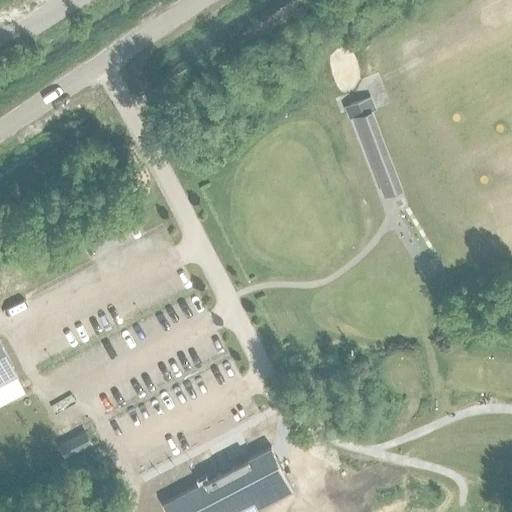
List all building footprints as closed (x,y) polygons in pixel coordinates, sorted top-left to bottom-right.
[(345,106),(349,118),(353,117),(372,110),(376,108),(371,96),(345,106)] [(407,190),(381,108),(363,114),(389,195),(407,190)] [(0,384),(17,376),(0,343),(0,384)] [(86,429),(59,443),(65,455),(92,441),(86,429)] [(256,509),(293,489),(271,446),(230,467),(233,472),(222,477),(220,472),(162,502),(167,511),(230,511),(251,501),(251,502),(252,502),(256,509)] [(108,468),(104,460),(99,463),(103,470),(108,468)]
